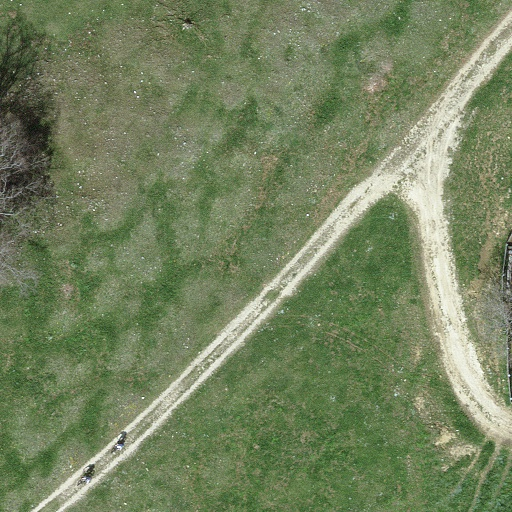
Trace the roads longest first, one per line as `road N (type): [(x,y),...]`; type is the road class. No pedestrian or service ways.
road 1 (track): [(38,511),(232,333),(413,148)]
road 2 (track): [(413,148),(453,343),(489,407),(511,426)]
road 3 (track): [(511,33),(413,148)]
